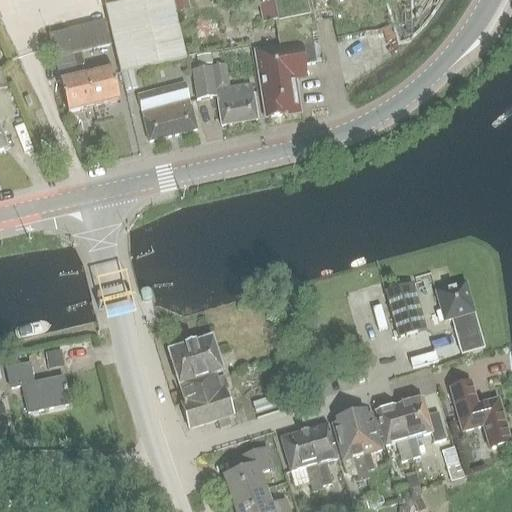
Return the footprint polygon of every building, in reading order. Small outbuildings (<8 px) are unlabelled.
[(172,0),(139,0),(104,8),(119,76),(186,61),(172,0)] [(253,52),(264,121),(302,116),(297,83),(308,81),(305,67),(318,65),(313,36),(319,35),(313,0),(276,0),(280,23),(277,24),(281,47),(253,52)] [(81,28),(87,53),(99,50),(93,25),(81,28)] [(54,61),(75,56),(69,31),(48,37),(54,61)] [(211,65),(210,56),(197,58),(198,66),(211,65)] [(213,70),(193,73),(196,102),(217,99),(217,100),(221,129),(257,122),(253,94),(252,94),(251,86),(230,89),(228,68),(213,70)] [(1,70),(0,70),(0,93),(9,90),(1,70)] [(111,70),(86,76),(95,110),(119,104),(111,70)] [(67,116),(95,110),(86,76),(59,83),(67,116)] [(149,144),(196,132),(185,85),(137,96),(149,144)] [(459,349),(461,348),(463,357),(484,351),(474,315),(475,315),(466,283),(434,292),(443,324),(451,322),(459,349)] [(413,285),(384,293),(398,339),(426,331),(413,285)] [(140,295),(142,303),(144,305),(150,303),(151,301),(149,293),(147,291),(141,292),(140,295)] [(299,310),(295,296),(281,300),(285,314),(299,310)] [(305,334),(317,334),(317,322),(305,322),(305,334)] [(232,418),(224,390),(221,391),(216,376),(224,374),(213,339),(168,353),(184,403),(180,404),(189,431),(217,423),(228,419),(232,418)] [(61,352),(45,355),(47,365),(63,363),(61,352)] [(29,367),(5,372),(10,391),(21,389),(27,416),(69,407),(63,379),(33,385),(29,367)] [(498,401),(477,407),(470,385),(449,391),(461,435),(483,429),(489,451),(510,445),(498,401)] [(278,410),(274,398),(252,405),(256,417),(278,410)] [(427,418),(422,401),(399,407),(414,461),(421,459),(415,439),(432,435),(434,445),(446,441),(438,414),(427,418)] [(3,405),(0,406),(0,430),(9,428),(3,405)] [(414,461),(399,407),(375,414),(385,448),(396,444),(402,464),(414,461)] [(374,472),(369,456),(382,452),(372,415),(366,416),(366,413),(351,418),(366,474),(374,472)] [(368,481),(366,474),(351,418),(336,422),(336,425),(331,426),(342,464),(352,461),(359,484),(368,481)] [(231,428),(228,419),(217,423),(219,431),(231,428)] [(327,427),(304,434),(320,490),(330,487),(324,465),(337,461),(327,427)] [(321,493),(320,490),(304,434),(281,441),(290,474),(304,471),(311,496),(321,493)] [(454,449),(441,453),(451,484),(464,480),(454,449)] [(232,503),(266,491),(260,476),(274,471),(267,451),(243,459),(247,470),(223,479),(232,503)] [(416,477),(405,481),(408,491),(419,488),(416,477)] [(232,503),(234,511),(289,511),(285,501),(271,506),(266,491),(232,503)] [(384,505),(381,499),(374,501),(376,507),(384,505)] [(420,499),(412,503),(416,511),(422,511),(426,511),(420,499)]
